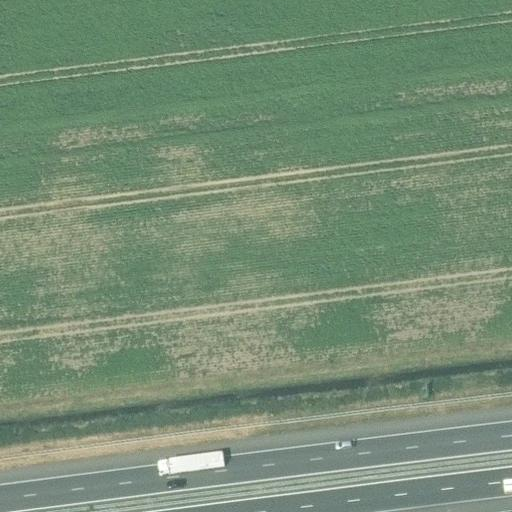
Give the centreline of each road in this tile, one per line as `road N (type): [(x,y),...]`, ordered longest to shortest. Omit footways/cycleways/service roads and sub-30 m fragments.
road 1 (motorway): [(511,436),(0,500)]
road 2 (motorway): [(266,511),(511,481)]
